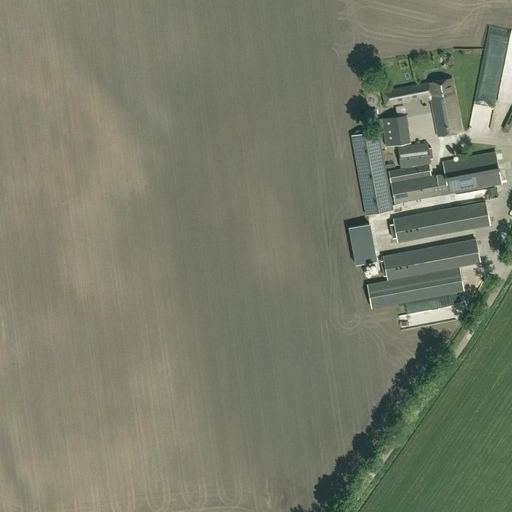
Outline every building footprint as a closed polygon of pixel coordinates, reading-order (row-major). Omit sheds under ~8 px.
[(485,60),(477,93),(497,98),(505,65),(485,60)] [(391,102),(391,103),(431,96),(455,92),(452,78),(383,90),(385,103),(391,102)] [(462,132),(455,92),(431,96),(438,136),(462,132)] [(491,131),(494,109),(476,107),(474,124),(484,126),(484,130),(491,131)] [(406,115),(383,118),(386,146),(410,143),(406,115)] [(351,134),(366,214),(392,209),(377,130),(351,134)] [(400,167),(430,163),(428,143),(398,147),(400,167)] [(443,161),(445,173),(449,194),(501,184),(495,151),(443,161)] [(449,194),(445,173),(391,183),(394,204),(449,194)] [(489,224),(485,202),(393,219),(398,241),(489,224)] [(374,237),(376,245),(385,242),(383,234),(374,237)] [(388,279),(480,262),(476,240),(384,257),(388,279)] [(372,307),(464,290),(460,267),(367,284),(372,307)]
